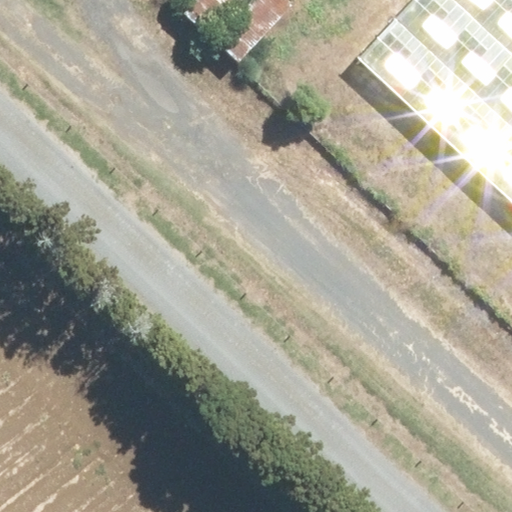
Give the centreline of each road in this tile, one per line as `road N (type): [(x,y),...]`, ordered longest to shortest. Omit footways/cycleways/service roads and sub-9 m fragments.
road 1 (unknown): [(0,48),(191,238),(509,511)]
road 2 (unknown): [(0,186),(330,511)]
